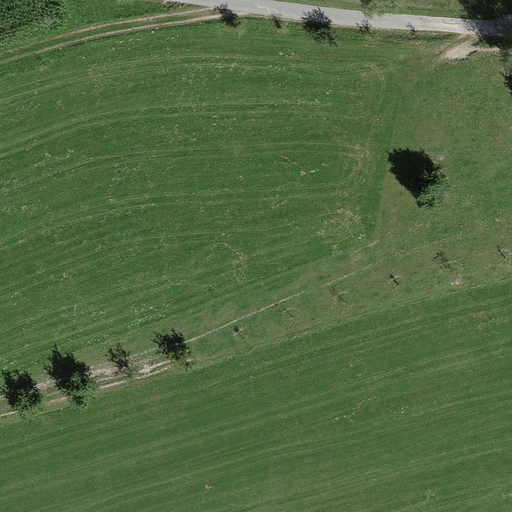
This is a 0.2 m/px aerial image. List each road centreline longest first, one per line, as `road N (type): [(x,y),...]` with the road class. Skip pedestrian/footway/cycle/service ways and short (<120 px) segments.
road 1 (track): [(511,37),(206,0)]
road 2 (track): [(0,61),(249,6)]
